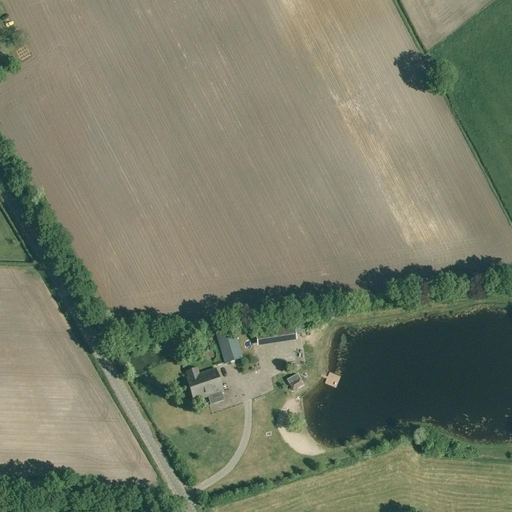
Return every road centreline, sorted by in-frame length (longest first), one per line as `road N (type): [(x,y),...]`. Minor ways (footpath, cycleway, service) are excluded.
road 1 (unclassified): [(191,511),(0,183)]
road 2 (track): [(180,492),(0,485)]
